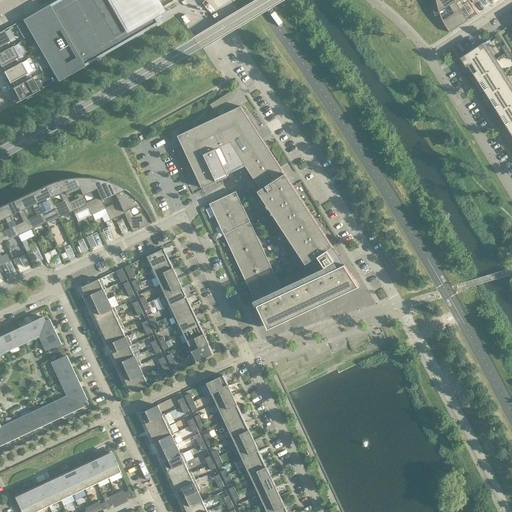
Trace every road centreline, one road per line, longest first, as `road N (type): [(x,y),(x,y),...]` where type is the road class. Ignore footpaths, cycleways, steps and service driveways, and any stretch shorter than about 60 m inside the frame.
road 1 (residential): [(206,0),(392,292),(507,511)]
road 2 (residential): [(321,511),(182,219)]
road 3 (secondary): [(0,153),(268,0)]
road 4 (residential): [(163,511),(55,279)]
road 5 (residential): [(511,192),(430,60),(510,0)]
road 6 (residential): [(55,279),(182,219)]
